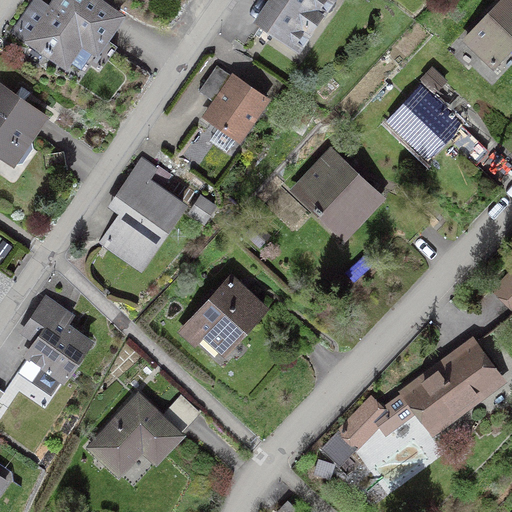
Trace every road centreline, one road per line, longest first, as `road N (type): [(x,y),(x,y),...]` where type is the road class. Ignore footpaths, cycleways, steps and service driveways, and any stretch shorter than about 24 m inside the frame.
road 1 (residential): [(0,331),(232,0)]
road 2 (residential): [(511,212),(269,463),(243,511)]
